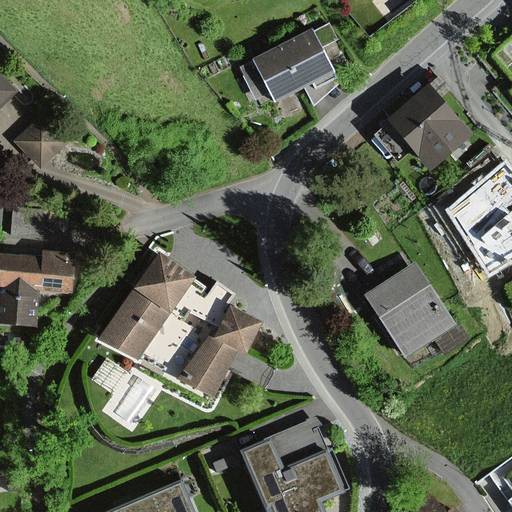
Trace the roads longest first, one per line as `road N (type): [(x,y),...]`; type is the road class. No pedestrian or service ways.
road 1 (residential): [(377,452),(294,312),(277,236),(282,195),(304,158),(486,0)]
road 2 (residential): [(487,511),(453,469),(377,452)]
